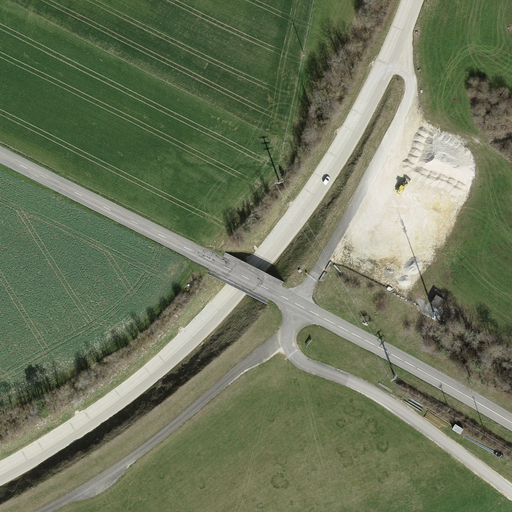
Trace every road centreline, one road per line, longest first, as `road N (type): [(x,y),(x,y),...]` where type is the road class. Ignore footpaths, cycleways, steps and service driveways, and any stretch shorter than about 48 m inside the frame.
road 1 (secondary): [(511,422),(0,157)]
road 2 (track): [(296,304),(410,112),(413,78),(404,51),(393,45)]
